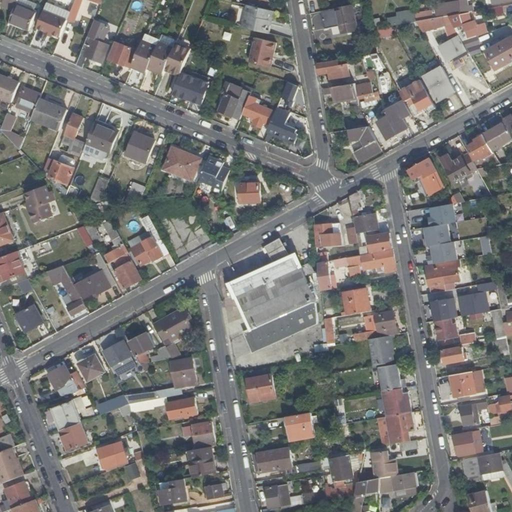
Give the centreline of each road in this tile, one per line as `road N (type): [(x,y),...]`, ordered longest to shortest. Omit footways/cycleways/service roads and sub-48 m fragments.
road 1 (residential): [(387,164),(445,489),(424,511)]
road 2 (tertiary): [(318,176),(0,48)]
road 3 (residential): [(250,511),(207,265)]
road 4 (tertiary): [(11,371),(207,265)]
road 5 (residential): [(318,176),(323,155),(296,0)]
road 6 (residential): [(66,511),(11,371)]
road 7 (tertiary): [(207,265),(334,190)]
road 8 (tertiary): [(387,164),(511,95)]
